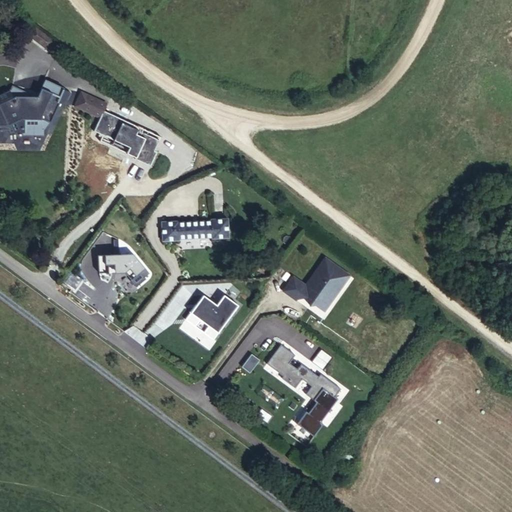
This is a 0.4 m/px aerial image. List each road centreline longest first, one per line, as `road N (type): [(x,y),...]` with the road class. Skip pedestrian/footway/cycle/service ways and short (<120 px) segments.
road 1 (track): [(511,346),(247,147),(223,112),(106,36),(76,0)]
road 2 (track): [(435,0),(391,78),(316,121),(279,123)]
